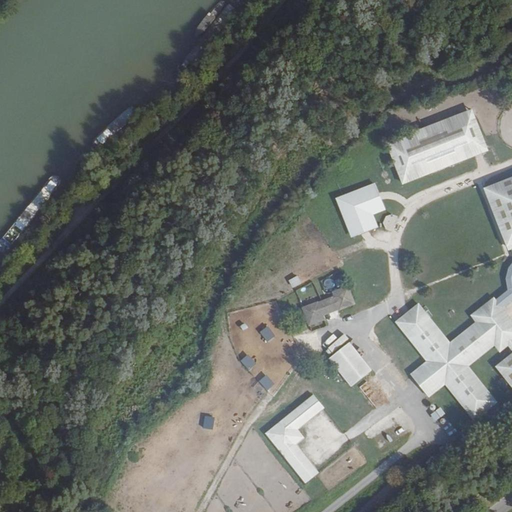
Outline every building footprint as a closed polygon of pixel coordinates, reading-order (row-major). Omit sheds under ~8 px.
[(487,154),(472,111),(386,144),(402,187),(487,154)] [(511,179),(484,190),(508,253),(511,251),(511,264),(510,267),(507,273),(505,280),(505,286),(508,292),(496,301),(495,299),(471,318),(476,324),(450,345),(419,305),(396,324),(426,365),(411,377),(429,400),(445,387),(474,424),(498,405),(470,368),(495,348),(501,356),(508,350),(511,354),(511,355),(495,368),(511,389),(511,321),(503,310),(511,303),(511,179)] [(378,228),(373,214),(385,211),(376,183),(335,197),(349,237),(378,228)] [(291,288),(301,285),(298,276),(288,279),(291,288)] [(323,318),(356,306),(349,288),(332,294),(333,298),(301,309),(308,329),(325,322),(323,318)] [(323,344),(346,338),(344,332),(321,338),(323,344)] [(328,361),(351,390),(372,372),(349,344),(328,361)] [(304,441),(298,433),(324,411),(313,397),(264,437),(305,487),(319,475),(297,447),(304,441)] [(431,414),(436,421),(445,413),(440,407),(431,414)] [(202,428),(212,430),(214,417),(205,415),(202,428)]
